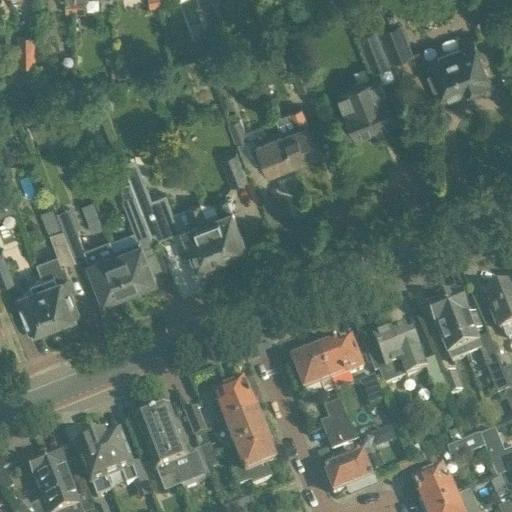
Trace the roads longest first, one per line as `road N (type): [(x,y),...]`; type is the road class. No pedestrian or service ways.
road 1 (secondary): [(247,316),(511,211)]
road 2 (secondary): [(0,415),(247,316)]
road 3 (residential): [(324,511),(247,316)]
